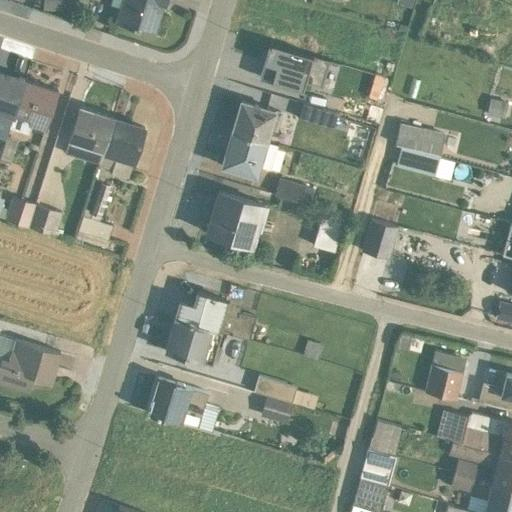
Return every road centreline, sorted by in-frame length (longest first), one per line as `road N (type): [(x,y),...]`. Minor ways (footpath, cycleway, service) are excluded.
road 1 (residential): [(152,245),(511,340)]
road 2 (residential): [(152,245),(87,454)]
road 3 (residential): [(197,87),(0,23)]
road 4 (residential): [(197,87),(152,245)]
